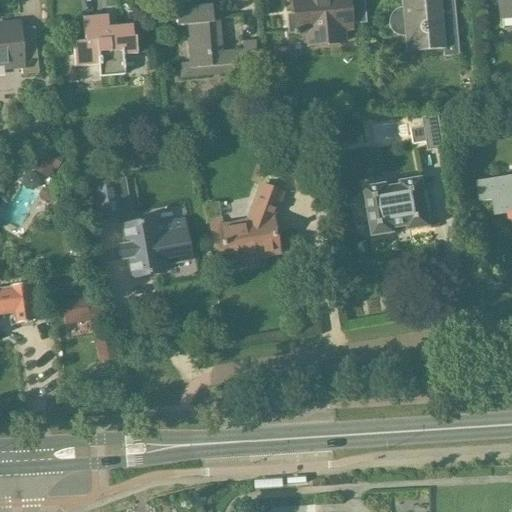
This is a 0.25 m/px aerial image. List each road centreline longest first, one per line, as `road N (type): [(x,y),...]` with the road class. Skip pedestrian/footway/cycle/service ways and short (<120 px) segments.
road 1 (tertiary): [(18,457),(511,422)]
road 2 (residential): [(203,380),(511,325)]
